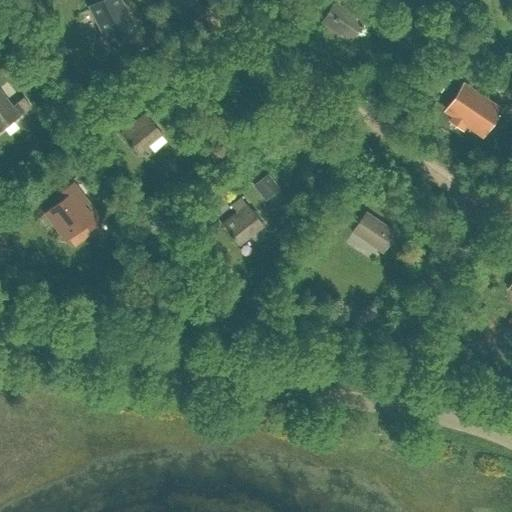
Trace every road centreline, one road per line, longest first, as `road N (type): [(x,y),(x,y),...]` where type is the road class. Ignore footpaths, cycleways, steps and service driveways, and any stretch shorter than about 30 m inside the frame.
road 1 (unclassified): [(511,439),(405,406),(0,333)]
road 2 (track): [(489,200),(196,0)]
road 3 (track): [(405,406),(413,336),(489,200)]
